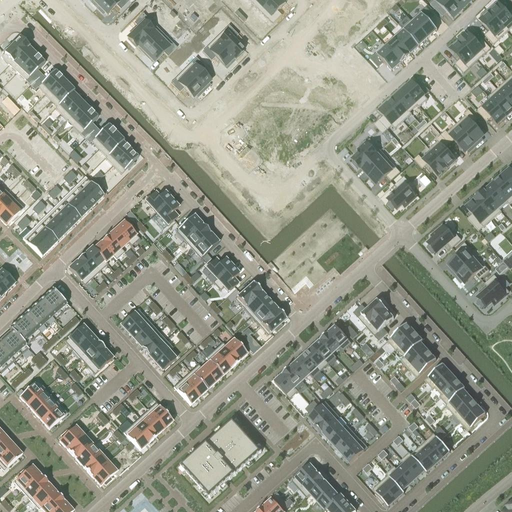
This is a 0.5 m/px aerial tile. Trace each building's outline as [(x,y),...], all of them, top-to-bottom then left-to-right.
[(90,0),(92,2),(91,3),(96,9),(105,0),(90,0)] [(127,0),(105,0),(96,9),(102,15),(104,14),(105,15),(106,16),(116,7),(120,11),(127,5),(130,2),(129,1),(127,0)] [(258,0),(253,5),(261,13),(273,0),(258,0)] [(281,0),(273,0),(261,13),(272,25),(273,26),(276,23),(282,16),(278,12),(286,4),(285,3),(285,4),(284,2),(281,0)] [(349,0),(347,2),(356,11),(361,6),(357,3),(360,0),(349,0)] [(434,2),(430,7),(434,11),(439,7),(450,19),(461,8),(452,0),(435,0),(434,2)] [(452,0),(461,8),(469,0),(452,0)] [(330,1),(322,9),(337,23),(344,16),(347,19),(352,14),(344,6),(339,10),(330,1)] [(395,5),(391,9),(394,13),(399,9),(395,5)] [(495,7),(488,13),(507,34),(511,29),(511,12),(508,16),(499,6),(496,8),(495,7)] [(322,9),(314,16),(315,17),(329,31),(337,23),(322,9)] [(426,9),(411,22),(428,41),(437,32),(429,23),(434,18),(426,9)] [(482,21),(480,23),(489,33),(485,37),(493,47),(507,34),(488,13),(481,19),(482,21)] [(138,29),(127,39),(128,40),(136,49),(137,47),(156,29),(143,16),(143,15),(133,24),(138,29)] [(315,17),(307,25),(316,33),(311,38),(320,47),(325,42),(321,38),(329,31),(315,17)] [(384,19),(380,24),(383,28),(388,24),(384,19)] [(406,26),(402,30),(419,49),(423,45),(428,41),(411,22),(406,26)] [(380,24),(375,28),(376,28),(379,32),(383,28),(380,24)] [(228,28),(215,40),(235,61),(242,54),(243,53),(244,52),(233,41),(237,36),(231,30),(228,27),(228,28)] [(156,29),(137,47),(145,55),(164,37),(156,29)] [(402,30),(393,38),(410,57),(419,49),(402,30)] [(468,35),(459,43),(477,63),(490,51),(482,42),(477,46),(468,35)] [(164,37),(145,55),(153,64),(163,54),(164,55),(167,59),(177,49),(176,49),(172,45),(164,37)] [(385,45),(384,46),(401,65),(410,57),(393,38),(385,45)] [(4,55),(1,58),(9,67),(28,48),(28,49),(29,48),(20,39),(12,47),(10,45),(2,53),(4,55)] [(202,53),(211,63),(214,59),(215,58),(225,68),(227,66),(228,68),(235,61),(215,40),(202,53)] [(362,41),(354,48),(360,53),(367,47),(362,41)] [(459,43),(450,51),(460,62),(455,66),(463,75),(477,63),(459,43)] [(384,46),(370,60),(378,69),(383,64),(392,73),(401,65),(384,46)] [(28,48),(9,67),(13,71),(17,75),(36,57),(28,49),(28,48)] [(36,57),(17,75),(30,88),(39,79),(35,74),(37,72),(44,65),(36,57)] [(195,60),(183,72),(203,93),(209,87),(207,85),(208,84),(209,83),(209,84),(210,83),(200,73),(205,69),(195,60)] [(270,61),(262,69),(276,83),(283,76),(287,79),(292,74),(283,65),(278,70),(270,61)] [(261,68),(254,76),(268,91),(276,83),(262,69),(261,68)] [(39,79),(30,88),(34,92),(37,89),(40,92),(45,97),(62,80),(54,72),(46,80),(43,83),(39,79)] [(170,84),(170,85),(173,88),(179,94),(183,90),(193,100),(194,99),(193,99),(195,97),(197,98),(203,93),(183,72),(170,85),(170,84)] [(254,76),(246,84),(255,93),(250,98),(259,107),(264,102),(261,98),(268,91),(254,76)] [(62,80),(45,97),(51,103),(68,86),(62,80)] [(332,91),(325,98),(337,112),(338,113),(346,105),(338,96),(343,92),(334,83),(329,87),(332,91)] [(511,90),(505,83),(497,91),(511,107),(511,90)] [(411,84),(403,91),(417,107),(419,109),(427,101),(424,98),(429,94),(420,84),(416,88),(411,84)] [(68,86),(51,103),(56,108),(56,109),(57,109),(72,94),(74,92),(68,86)] [(403,91),(395,98),(409,114),(410,114),(417,107),(403,91)] [(511,107),(497,91),(488,99),(489,101),(490,100),(506,118),(511,112),(511,107)] [(56,109),(55,110),(55,111),(61,117),(78,100),(72,94),(57,109),(56,109)] [(325,98),(318,103),(331,117),(337,112),(325,98)] [(395,98),(387,106),(403,123),(411,116),(410,114),(409,114),(395,98)] [(78,100),(61,117),(67,123),(84,106),(78,100)] [(489,101),(476,113),(486,124),(491,119),(497,126),(506,118),(490,100),(489,101)] [(221,115),(210,125),(218,133),(234,119),(227,110),(230,107),(226,102),(217,110),(221,115)] [(318,103),(312,109),(325,123),(331,117),(318,103)] [(84,106),(67,123),(73,129),(90,112),(84,106)] [(383,118),(378,122),(387,132),(391,128),(395,131),(403,123),(387,106),(378,113),(383,118)] [(312,109),(306,114),(318,129),(325,123),(312,109)] [(90,112),(73,129),(85,141),(94,132),(89,127),(92,124),(97,119),(90,112)] [(465,118),(456,126),(475,147),(482,141),(480,140),(483,137),(472,125),(477,121),(468,112),(463,116),(465,118)] [(306,114),(299,120),(312,134),(318,129),(306,114)] [(234,119),(218,133),(226,142),(236,133),(241,137),(250,129),(245,124),(242,127),(234,119)] [(299,120),(293,126),(306,140),(312,134),(299,120)] [(378,122),(374,127),(382,136),(387,132),(378,122)] [(94,132),(85,141),(89,145),(91,143),(99,151),(116,135),(108,126),(101,133),(98,136),(94,132)] [(282,129),(277,134),(285,143),(290,139),(298,148),(307,141),(306,140),(293,126),(285,133),(282,129)] [(445,133),(440,137),(449,146),(454,142),(464,154),(467,152),(468,153),(475,147),(456,126),(447,134),(445,133)] [(116,135),(99,151),(106,159),(122,144),(124,143),(123,142),(116,135)] [(437,143),(428,151),(430,153),(446,170),(455,162),(444,150),(449,146),(440,137),(436,141),(437,143)] [(269,147),(261,155),(275,171),(284,163),(274,153),(279,149),(271,139),(266,144),(269,147)] [(352,161),(353,163),(352,165),(357,171),(359,169),(360,171),(361,171),(361,170),(380,153),(370,141),(366,144),(365,145),(361,149),(363,151),(352,161)] [(106,159),(105,160),(113,168),(130,151),(122,144),(106,159)] [(130,151),(113,168),(121,176),(127,170),(128,171),(134,166),(133,164),(138,159),(130,151)] [(380,153),(361,170),(361,171),(368,179),(388,161),(380,153)] [(418,157),(414,161),(422,171),(427,166),(438,178),(446,170),(430,153),(422,160),(418,157)] [(244,163),(243,164),(252,173),(252,172),(257,168),(267,179),(275,171),(261,155),(252,162),(249,159),(244,163)] [(388,161),(368,179),(376,187),(375,187),(376,188),(386,178),(391,183),(400,174),(388,161)] [(11,167),(7,171),(12,175),(16,171),(11,167)] [(16,171),(12,175),(16,179),(20,175),(16,171)] [(511,173),(510,171),(501,179),(511,192),(511,173)] [(85,179),(76,187),(95,206),(103,198),(85,179)] [(399,192),(388,202),(389,204),(388,205),(393,211),(395,210),(396,212),(406,203),(408,205),(417,197),(406,185),(408,184),(404,179),(394,187),(399,192)] [(511,192),(501,179),(492,187),(508,205),(509,207),(511,204),(511,192)] [(26,182),(23,186),(27,190),(31,186),(26,182)] [(31,186),(27,190),(31,195),(35,191),(31,186)] [(76,187),(69,194),(87,213),(95,206),(76,187)] [(492,187),(484,194),(499,212),(500,212),(508,205),(492,187)] [(155,193),(145,203),(156,215),(172,200),(167,195),(166,195),(165,194),(160,198),(155,193)] [(8,194),(0,201),(0,216),(15,202),(8,194)] [(69,194),(61,202),(80,221),(82,219),(87,213),(69,194)] [(484,194),(475,202),(492,221),(501,214),(500,212),(499,212),(484,194)] [(172,200),(156,215),(167,228),(178,218),(173,213),(178,209),(177,207),(178,206),(172,200)] [(15,202),(0,216),(0,221),(6,227),(23,210),(15,202)] [(61,202),(53,210),(72,228),(80,221),(61,202)] [(475,202),(466,209),(472,216),(467,220),(478,233),(483,229),(492,221),(475,202)] [(48,215),(46,217),(64,236),(72,228),(53,210),(48,215)] [(194,216),(175,234),(184,243),(202,226),(194,217),(195,217),(194,216)] [(46,217),(38,225),(57,244),(61,240),(64,236),(46,217)] [(123,223),(115,230),(128,244),(128,245),(131,248),(139,241),(123,223)] [(139,223),(134,227),(139,231),(143,227),(139,223)] [(38,225),(30,232),(49,251),(57,244),(38,225)] [(438,237),(427,245),(429,247),(428,249),(433,255),(434,253),(436,255),(447,245),(451,250),(461,242),(446,225),(436,234),(438,237)] [(202,226),(184,243),(192,252),(210,235),(202,226)] [(143,227),(139,231),(143,236),(147,232),(143,227)] [(115,230),(108,237),(121,251),(128,245),(128,244),(115,230)] [(30,232),(22,240),(41,259),(49,251),(30,232)] [(210,235),(192,252),(200,261),(202,260),(206,265),(210,261),(206,256),(219,244),(219,243),(218,244),(210,235)] [(108,237),(100,244),(113,258),(116,262),(124,254),(121,251),(108,237)] [(93,251),(105,265),(106,265),(113,258),(100,244),(93,251)] [(459,258),(449,267),(451,269),(449,271),(454,276),(456,275),(457,276),(477,259),(464,245),(455,253),(459,258)] [(92,249),(84,256),(99,274),(107,266),(106,265),(105,265),(93,251),(92,249)] [(141,249),(136,253),(140,257),(144,253),(141,249)] [(165,252),(161,256),(165,260),(169,256),(165,252)] [(511,254),(502,263),(510,272),(511,270),(511,254)] [(84,256),(76,263),(92,280),(99,274),(84,256)] [(169,256),(165,260),(169,264),(173,261),(169,256)] [(458,277),(456,279),(461,284),(463,283),(465,286),(475,277),(479,281),(489,273),(477,259),(457,276),(458,277)] [(216,260),(205,270),(216,282),(233,267),(228,261),(227,262),(225,260),(220,265),(216,260)] [(76,263),(68,270),(84,288),(92,280),(76,263)] [(216,282),(212,285),(219,293),(223,290),(228,295),(238,285),(234,280),(239,275),(237,274),(238,273),(233,267),(216,282)] [(118,270),(113,274),(117,278),(122,274),(118,270)] [(1,271),(0,272),(0,285),(7,293),(15,285),(1,271)] [(113,274),(109,278),(113,282),(117,278),(113,274)] [(186,275),(182,279),(186,283),(190,279),(186,275)] [(489,290),(477,300),(479,302),(478,303),(483,309),(484,308),(486,310),(496,301),(498,303),(509,294),(494,277),(485,285),(489,290)] [(190,279),(186,283),(190,287),(194,284),(190,279)] [(103,284),(98,288),(102,292),(107,288),(103,284)] [(253,284),(234,301),(243,311),(261,294),(253,284)] [(98,288),(94,292),(98,296),(102,292),(98,288)] [(52,291),(38,304),(55,323),(69,310),(52,291)] [(261,294),(243,311),(251,319),(269,303),(261,294)] [(362,307),(353,315),(366,329),(385,311),(386,312),(386,311),(377,301),(366,312),(362,307)] [(269,303),(251,319),(259,328),(277,312),(277,311),(269,303)] [(38,304),(23,317),(40,336),(55,323),(38,304)] [(153,304),(149,308),(153,312),(157,308),(153,304)] [(212,304),(208,308),(212,312),(216,309),(212,304)] [(157,308),(153,312),(157,316),(161,313),(157,308)] [(216,309),(212,312),(216,317),(220,313),(216,309)] [(137,311),(120,327),(127,335),(145,319),(137,311)] [(277,312),(259,328),(267,338),(274,332),(276,334),(283,328),(281,326),(286,321),(277,311),(277,312)] [(385,311),(366,329),(379,343),(388,335),(383,330),(394,321),(386,312),(385,311)] [(9,330),(8,330),(11,333),(11,332),(26,349),(26,348),(40,336),(23,317),(9,330)] [(75,319),(70,323),(74,327),(78,323),(75,319)] [(145,319),(127,335),(134,343),(151,327),(145,319)] [(166,319),(162,323),(166,327),(170,323),(166,319)] [(70,323),(66,327),(70,331),(74,327),(70,323)] [(170,323),(166,327),(170,332),(174,328),(170,323)] [(229,323),(225,327),(229,331),(233,327),(229,323)] [(407,325),(387,343),(388,344),(395,352),(397,351),(397,350),(415,334),(407,326),(407,325)] [(66,327),(61,331),(65,335),(70,331),(66,327)] [(83,327),(64,344),(72,352),(90,335),(83,327)] [(151,327),(134,343),(141,350),(158,334),(151,327)] [(335,328),(328,335),(340,349),(343,353),(351,345),(335,328)] [(61,331),(57,335),(61,339),(65,335),(61,331)] [(217,331),(212,335),(216,339),(220,335),(217,331)] [(11,333),(0,342),(0,348),(14,364),(28,351),(26,348),(26,349),(11,332),(11,333)] [(158,334),(141,350),(148,358),(165,342),(158,334)] [(180,334),(176,338),(180,342),(184,339),(180,334)] [(415,334),(397,350),(397,351),(404,359),(405,359),(420,345),(421,345),(423,343),(422,342),(422,343),(415,334)] [(90,335),(72,352),(79,360),(98,343),(90,335)] [(328,335),(320,342),(332,356),(333,356),(340,349),(328,335)] [(241,336),(237,340),(241,344),(245,341),(241,336)] [(54,337),(50,341),(54,345),(58,341),(54,337)] [(209,338),(204,342),(208,346),(212,342),(209,338)] [(184,339),(180,342),(184,347),(188,343),(184,339)] [(50,341),(46,345),(49,349),(54,345),(50,341)] [(225,348),(225,349),(238,364),(239,363),(247,356),(233,341),(225,348)] [(245,341),(241,344),(245,349),(249,345),(245,341)] [(165,342),(148,358),(154,365),(168,353),(169,353),(172,350),(165,342)] [(204,342),(200,346),(204,350),(208,346),(204,342)] [(320,342),(312,349),(328,366),(336,359),(333,356),(332,356),(320,342)] [(98,343),(79,360),(86,368),(105,351),(98,343)] [(46,345),(41,349),(45,353),(49,349),(46,345)] [(222,345),(214,352),(230,371),(239,363),(238,364),(225,349),(225,348),(222,345)] [(404,359),(400,362),(401,363),(408,371),(428,353),(421,345),(420,345),(405,359),(404,359)] [(0,376),(14,364),(0,348),(0,376)] [(312,349),(305,356),(321,373),(328,366),(312,349)] [(105,351),(86,368),(94,377),(112,360),(105,351)] [(214,352),(205,360),(208,364),(209,363),(222,378),(230,371),(214,352)] [(168,353),(154,365),(162,373),(176,361),(169,353),(168,353)] [(193,353),(188,357),(192,361),(196,357),(193,353)] [(428,353),(408,371),(416,379),(416,380),(436,362),(436,361),(435,361),(428,353)] [(39,355),(35,358),(39,363),(43,359),(39,355)] [(59,356),(55,360),(59,364),(63,360),(59,356)] [(305,356),(297,362),(310,376),(309,377),(313,380),(321,373),(305,356)] [(188,357),(184,361),(187,365),(192,361),(188,357)] [(35,358),(31,362),(35,366),(39,363),(35,358)] [(63,360),(59,364),(63,369),(67,365),(63,360)] [(359,361),(355,365),(358,369),(363,365),(359,361)] [(297,362),(290,369),(302,383),(309,377),(310,376),(297,362)] [(39,363),(35,366),(38,370),(38,371),(39,371),(43,367),(39,363)] [(201,370),(214,385),(222,378),(209,363),(208,364),(201,370)] [(355,365),(350,369),(354,373),(358,369),(355,365)] [(442,366),(424,383),(425,383),(432,391),(434,390),(434,389),(450,375),(443,367),(442,366)] [(177,367),(172,371),(176,375),(180,371),(177,367)] [(198,367),(190,374),(206,393),(214,385),(201,370),(198,367)] [(290,369),(282,376),(295,390),(302,383),(290,369)] [(28,370),(23,374),(27,379),(32,375),(28,370)] [(59,370),(55,373),(59,378),(63,374),(59,370)] [(172,371),(168,375),(172,379),(176,375),(172,371)] [(73,372),(69,376),(73,380),(77,377),(73,372)] [(23,374),(19,379),(23,383),(27,379),(23,374)] [(63,374),(59,378),(63,382),(68,379),(63,374)] [(190,374),(182,381),(198,400),(206,393),(190,374)] [(344,375),(340,379),(343,383),(348,379),(344,375)] [(450,375),(434,389),(434,390),(441,397),(457,383),(450,375)] [(282,376),(274,383),(290,401),(298,393),(295,390),(282,376)] [(77,377),(73,380),(77,385),(81,381),(77,377)] [(19,379),(15,383),(18,387),(23,383),(19,379)] [(340,379),(335,383),(339,387),(343,383),(340,379)] [(182,381),(173,389),(190,407),(198,400),(182,381)] [(15,383),(10,387),(14,391),(18,387),(15,383)] [(19,399),(19,400),(26,408),(45,391),(37,383),(24,395),(19,399)] [(441,397),(439,398),(446,407),(447,407),(463,392),(465,391),(464,390),(457,383),(441,397)] [(74,386),(70,389),(74,394),(78,390),(74,386)] [(329,389),(324,393),(328,397),(333,393),(329,389)] [(78,390),(74,394),(78,398),(82,395),(78,390)] [(45,391),(26,408),(34,416),(52,399),(45,391)] [(136,391),(132,395),(135,399),(140,395),(136,391)] [(446,407),(445,408),(445,409),(445,408),(452,416),(470,400),(463,392),(447,407),(446,407)] [(324,393),(320,397),(324,401),(328,397),(324,393)] [(132,395),(127,399),(131,403),(135,399),(132,395)] [(342,395),(338,399),(342,403),(346,399),(342,395)] [(52,399),(34,416),(41,424),(59,407),(52,399)] [(346,399),(342,403),(346,407),(350,404),(346,399)] [(470,400),(452,416),(460,424),(478,408),(470,400)] [(314,402),(309,406),(313,410),(317,406),(314,402)] [(325,404),(308,419),(315,427),(332,411),(325,404)] [(156,405),(147,412),(164,431),(172,423),(156,405)] [(120,406),(116,410),(120,414),(124,410),(120,406)] [(309,406),(305,410),(309,414),(313,410),(309,406)] [(59,407),(41,424),(48,432),(67,415),(59,407)] [(478,408),(460,424),(467,432),(467,433),(474,426),(475,428),(475,429),(482,422),(481,422),(480,421),(485,416),(478,408)] [(116,410),(111,414),(115,418),(120,414),(116,410)] [(356,410),(351,414),(356,418),(360,414),(356,410)] [(315,427),(314,427),(322,435),(336,422),(336,423),(340,419),(332,411),(315,427)] [(147,412),(139,420),(156,438),(164,431),(147,412)] [(360,414),(356,418),(360,423),(364,419),(360,414)] [(100,415),(96,418),(100,423),(104,419),(100,415)] [(104,419),(100,423),(104,427),(108,423),(104,419)] [(139,420),(131,427),(148,445),(148,446),(157,438),(156,438),(139,420)] [(181,467),(181,468),(181,469),(182,469),(186,474),(186,475),(187,475),(195,484),(204,493),(204,494),(209,499),(209,500),(209,499),(210,500),(210,499),(211,500),(211,499),(215,495),(216,495),(220,491),(220,490),(226,486),(226,485),(230,481),(230,482),(231,481),(235,477),(236,477),(235,477),(236,476),(236,477),(236,476),(243,470),(245,468),(246,468),(251,463),(251,462),(260,454),(261,454),(262,453),(261,452),(256,447),(256,446),(256,447),(247,437),(239,428),(238,427),(233,422),(234,422),(233,422),(233,421),(232,422),(231,422),(222,430),(222,431),(217,436),(217,435),(216,436),(207,444),(206,445),(202,449),(201,449),(197,453),(196,454),(197,454),(191,459),(191,458),(191,459),(187,463),(186,463),(182,467),(181,467)] [(336,422),(322,435),(329,442),(343,430),(342,429),(336,423),(336,422)] [(369,425),(365,429),(369,433),(373,430),(369,425)] [(343,430),(329,442),(336,450),(353,434),(346,426),(342,429),(343,430)] [(131,427),(123,435),(140,453),(148,446),(148,445),(131,427)] [(62,440),(59,443),(67,453),(84,438),(83,437),(75,428),(68,434),(67,433),(60,438),(62,440)] [(373,430),(369,433),(373,438),(377,434),(373,430)] [(116,432),(112,436),(116,440),(120,437),(116,432)] [(453,443),(461,437),(459,433),(451,439),(453,443)] [(353,434),(336,450),(342,458),(356,445),(357,445),(360,442),(353,434)] [(84,438),(67,453),(75,461),(94,445),(85,436),(83,437),(84,438)] [(433,436),(426,443),(442,461),(449,454),(450,454),(433,436)] [(451,441),(447,436),(442,440),(446,445),(451,441)] [(120,437),(116,440),(120,445),(124,441),(120,437)] [(7,440),(0,446),(0,460),(14,448),(7,440)] [(426,443),(418,450),(434,467),(442,461),(426,443)] [(94,445),(75,461),(83,470),(100,455),(100,456),(102,454),(94,445)] [(356,445),(342,458),(350,466),(364,453),(357,445),(356,445)] [(128,446),(124,449),(128,454),(132,450),(128,446)] [(14,448),(0,460),(0,469),(3,473),(22,456),(21,456),(14,448)] [(411,456),(410,457),(425,473),(424,473),(426,475),(427,474),(434,467),(418,450),(411,456)] [(100,455),(83,470),(91,479),(108,464),(100,456),(100,455)] [(408,455),(401,462),(404,466),(404,465),(417,480),(424,473),(425,473),(410,457),(411,456),(409,455),(408,455)] [(108,464),(91,479),(100,489),(103,485),(105,487),(111,482),(109,480),(118,472),(109,462),(108,464)] [(397,472),(410,486),(417,480),(404,465),(404,466),(397,472)] [(310,466),(291,483),(299,491),(317,474),(310,466)] [(22,476),(13,484),(22,494),(40,477),(32,468),(28,471),(27,469),(20,475),(22,476)] [(386,475),(385,476),(387,478),(387,477),(402,493),(410,486),(397,472),(394,468),(386,475)] [(317,474),(299,491),(306,499),(310,496),(325,482),(325,483),(317,474)] [(40,477),(22,494),(30,503),(48,486),(40,477)] [(387,478),(380,484),(396,502),(403,495),(403,496),(404,495),(402,493),(387,477),(387,478)] [(325,482),(310,496),(317,504),(332,490),(325,483),(325,482)] [(372,491),(378,498),(377,499),(376,499),(382,506),(383,505),(382,505),(383,504),(388,509),(389,509),(396,502),(380,484),(373,491),(372,491)] [(48,486),(30,503),(38,511),(40,510),(56,495),(48,486)] [(332,490),(317,504),(324,511),(326,510),(339,498),(332,490)] [(56,495),(40,510),(41,511),(55,511),(64,504),(56,495)] [(339,498),(326,510),(327,511),(339,511),(348,505),(340,496),(339,498)] [(281,499),(277,503),(281,507),(285,503),(281,499)] [(281,511),(271,500),(263,508),(266,511),(281,511)] [(4,502),(0,505),(4,510),(8,506),(4,502)] [(285,503),(281,507),(285,511),(289,508),(285,503)]
